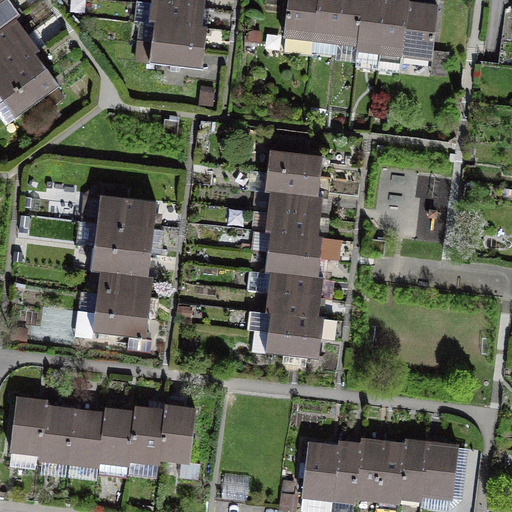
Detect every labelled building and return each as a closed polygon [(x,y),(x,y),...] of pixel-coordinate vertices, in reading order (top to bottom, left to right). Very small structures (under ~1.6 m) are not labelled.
[(6,0),(0,4),(0,29),(15,19),(18,16),(6,0)] [(151,0),(152,3),(204,9),(205,0),(151,0)] [(314,40),(318,0),(289,0),(283,52),(312,55),(314,40)] [(336,42),(341,0),(318,0),(314,40),(336,42)] [(341,0),(336,42),(358,45),(363,0),(341,0)] [(357,50),(379,53),(385,0),(363,0),(358,45),(357,50)] [(385,0),(379,53),(402,55),(408,4),(408,0),(385,0)] [(204,9),(152,3),(136,1),(134,21),(154,24),(207,30),(209,10),(204,9)] [(408,4),(402,55),(432,59),(438,8),(408,4)] [(15,19),(0,29),(0,54),(27,35),(15,19)] [(207,30),(154,24),(152,43),(205,49),(207,30)] [(27,35),(0,54),(0,78),(34,54),(38,51),(27,35)] [(205,49),(152,43),(137,41),(135,61),(202,69),(205,49)] [(34,54),(0,78),(0,97),(3,101),(46,70),(34,54)] [(46,70),(3,101),(15,118),(58,87),(46,70)] [(268,172),(320,178),(323,157),(270,151),(268,172)] [(270,192),(318,198),(320,178),(268,172),(265,192),(270,192)] [(100,186),(87,197),(84,221),(98,222),(154,229),(156,206),(125,202),(127,189),(100,186)] [(268,212),(321,218),(323,198),(318,198),(270,192),(268,212)] [(266,232),(318,238),(321,218),(268,212),(266,232)] [(98,222),(95,247),(151,253),(154,229),(98,222)] [(268,252),(320,258),(323,238),(318,238),(266,232),(254,230),(251,250),(268,252)] [(148,278),(151,253),(95,247),(92,271),(101,272),(148,278)] [(318,278),(320,258),(268,252),(265,272),(318,278)] [(323,279),(318,278),(265,272),(256,271),(254,291),(269,293),(320,299),(323,279)] [(153,278),(148,278),(101,272),(98,292),(150,299),(153,278)] [(148,318),(150,299),(98,292),(81,290),(79,309),(95,312),(148,318)] [(318,319),(320,299),(269,293),(266,313),(318,319)] [(323,320),(318,319),(266,313),(252,311),(249,331),(268,333),(321,339),(323,320)] [(146,339),(148,318),(95,312),(93,333),(129,338),(127,349),(151,352),(152,340),(146,339)] [(319,359),(321,339),(268,333),(265,353),(319,359)] [(10,450),(41,453),(46,407),(46,403),(16,399),(10,450)] [(40,459),(69,462),(75,411),(46,407),(41,453),(40,459)] [(165,407),(165,412),(159,458),(190,462),(196,411),(165,407)] [(159,463),(159,458),(165,412),(135,408),(135,413),(129,460),(159,463)] [(127,479),(129,460),(135,413),(106,410),(105,414),(99,466),(98,475),(127,479)] [(69,462),(99,466),(105,414),(75,411),(69,462)] [(354,497),(377,500),(383,443),(361,441),(360,446),(354,497)] [(421,500),(422,495),(428,444),(406,441),(405,446),(399,497),(421,500)] [(354,502),(354,497),(360,446),(338,443),(338,448),(332,499),(354,502)] [(398,502),(399,497),(405,446),(383,443),(377,500),(398,502)] [(302,496),(332,499),(338,448),(308,444),(302,496)] [(458,447),(428,444),(422,495),(452,499),(458,447)] [(224,492),(249,494),(250,472),(226,471),(224,492)]
